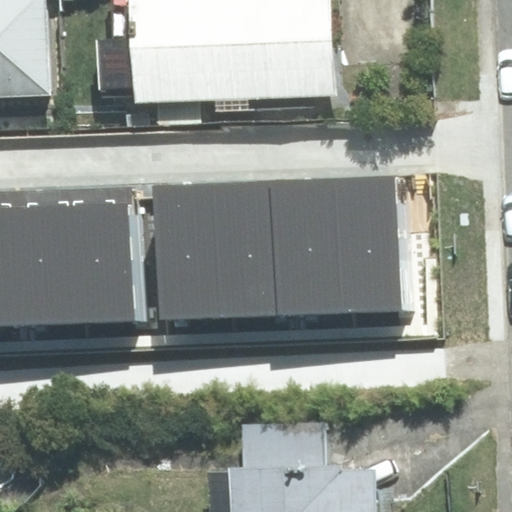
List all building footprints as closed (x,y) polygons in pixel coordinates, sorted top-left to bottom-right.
[(0,0),(0,99),(78,96),(73,0),(0,0)] [(117,105),(351,99),(348,0),(128,0),(129,27),(116,40),(117,105)] [(390,172),(158,185),(165,319),(397,306),(390,172)] [(138,190),(0,194),(0,323),(143,318),(138,190)] [(401,511),(400,462),(344,464),(343,421),(254,424),(256,511),(401,511)]
